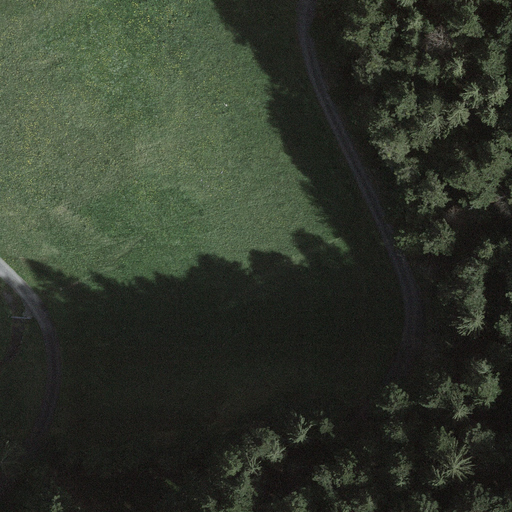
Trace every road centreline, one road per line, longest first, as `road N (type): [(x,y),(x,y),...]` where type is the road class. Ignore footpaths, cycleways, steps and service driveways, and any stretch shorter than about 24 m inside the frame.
road 1 (track): [(309,0),(314,56),(410,280),(413,334),(389,386),(267,511)]
road 2 (track): [(0,490),(37,438),(57,368),(53,326),(0,264)]
